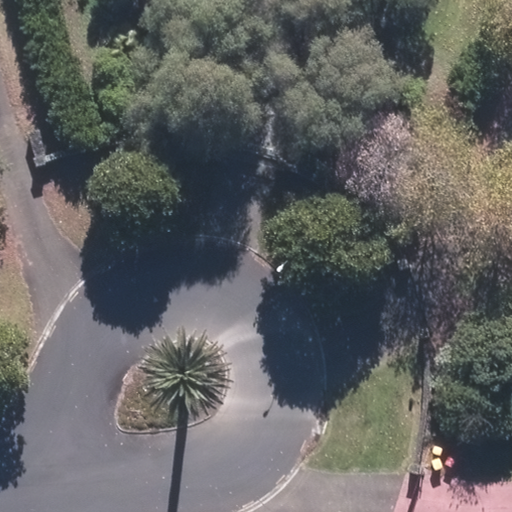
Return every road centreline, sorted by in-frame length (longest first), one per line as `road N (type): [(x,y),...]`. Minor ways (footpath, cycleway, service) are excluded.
road 1 (residential): [(56,464),(64,384),(98,314),(151,283),(215,287),(266,331),(279,362),(274,422),(260,448),(224,478),(195,488),(126,482)]
road 2 (track): [(279,362),(406,304),(511,141)]
road 3 (track): [(182,280),(259,102),(283,0)]
road 4 (track): [(260,448),(435,502),(511,504)]
road 5 (track): [(0,119),(31,224),(62,278),(98,314)]
